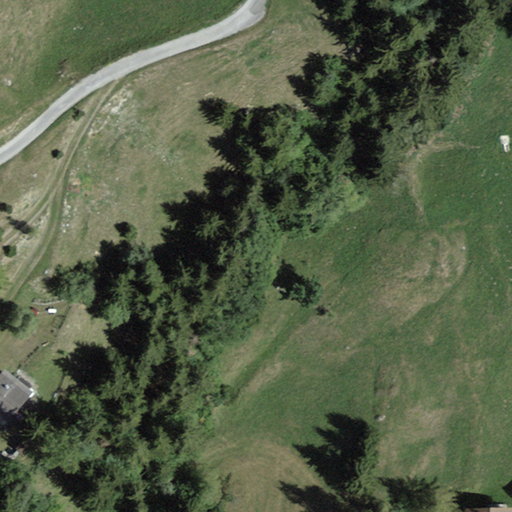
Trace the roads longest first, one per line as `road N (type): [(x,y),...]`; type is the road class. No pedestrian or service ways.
road 1 (track): [(256,0),(245,17),(90,85),(0,158)]
road 2 (track): [(102,80),(50,187),(0,245)]
road 3 (track): [(46,192),(40,242),(0,306)]
